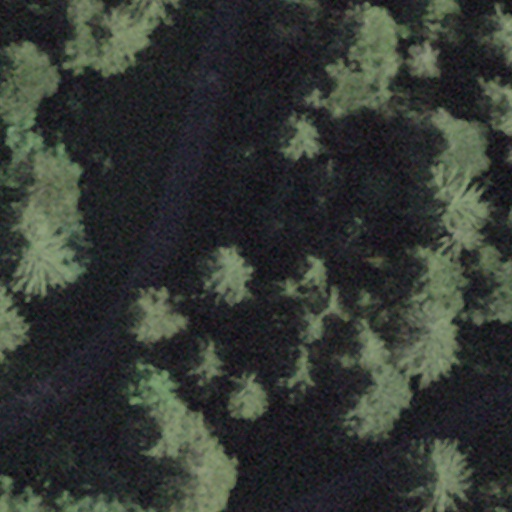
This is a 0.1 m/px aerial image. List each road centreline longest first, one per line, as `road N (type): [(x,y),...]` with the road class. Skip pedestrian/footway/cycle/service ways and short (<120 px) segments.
road 1 (track): [(0,412),(72,367),(111,333),(137,295),(184,181),(232,0)]
road 2 (track): [(511,389),(282,511)]
